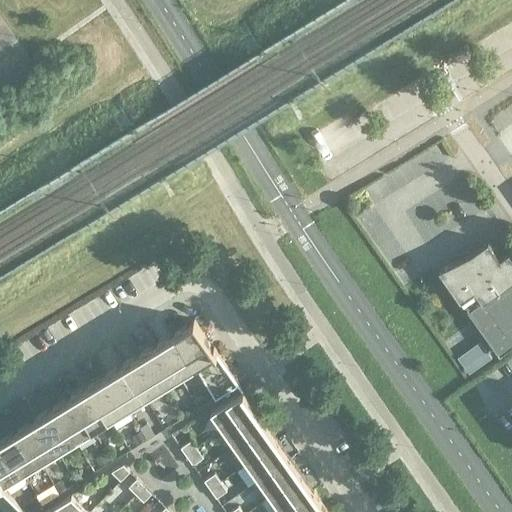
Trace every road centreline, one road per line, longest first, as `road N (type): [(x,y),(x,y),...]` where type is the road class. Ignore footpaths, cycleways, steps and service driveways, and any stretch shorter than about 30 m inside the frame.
road 1 (unclassified): [(0,392),(167,288),(201,285),(364,511)]
road 2 (residential): [(441,102),(326,173)]
road 3 (residential): [(511,206),(441,102)]
